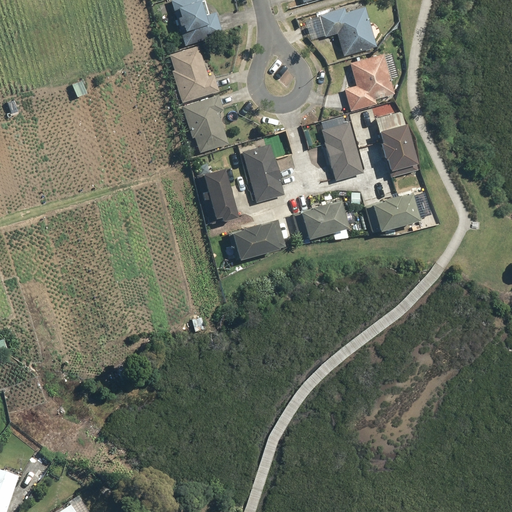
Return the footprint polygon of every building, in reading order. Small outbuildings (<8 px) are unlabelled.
[(200,0),(170,0),(168,1),(182,46),(221,34),(214,13),(205,15),(200,0)] [(341,56),(374,47),(363,8),(343,13),(341,5),(317,12),(318,15),(316,16),(317,20),(303,24),(308,40),(322,36),(323,38),(335,34),(341,56)] [(169,72),(180,103),(216,92),(211,76),(206,78),(196,46),(167,55),(167,56),(172,71),(169,72)] [(392,95),(381,55),(348,64),(354,87),(342,90),(347,112),(374,105),(373,100),(392,95)] [(217,96),(180,106),(193,154),(225,145),(226,145),(216,113),(221,111),(217,96)] [(396,113),(372,119),(378,144),(376,144),(380,161),(382,161),(385,172),(386,172),(388,178),(414,171),(402,125),(401,126),(399,115),(396,113)] [(321,130),(319,131),(333,182),(361,174),(347,123),(343,124),(341,117),(319,123),(321,130)] [(268,145),(240,153),(254,204),(282,196),(268,145)] [(233,218),(219,170),(194,177),(207,225),(233,218)] [(348,192),(348,206),(357,206),(357,192),(348,192)] [(379,202),(361,207),(369,234),(418,221),(411,193),(396,197),(379,202)] [(335,202),(289,215),(297,242),(342,229),(335,202)] [(226,235),(234,261),(283,247),(275,220),(255,226),(238,231),(226,234),(226,235)] [(225,243),(214,242),(212,255),(224,256),(225,243)] [(18,482),(20,473),(11,470),(1,468),(0,470),(0,511),(4,511),(13,481),(18,482)] [(88,511),(78,497),(55,511),(88,511)] [(180,511),(157,497),(152,505),(163,511),(180,511)]
